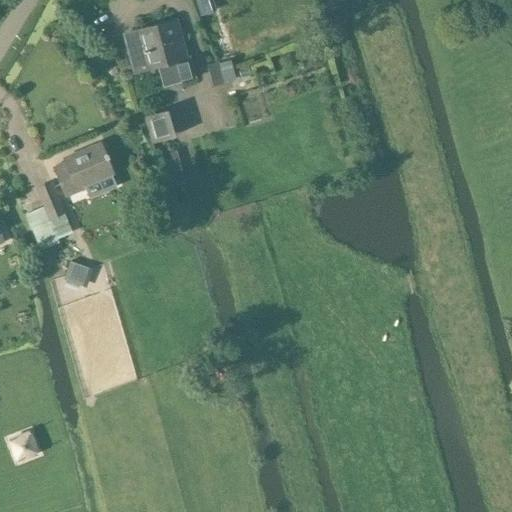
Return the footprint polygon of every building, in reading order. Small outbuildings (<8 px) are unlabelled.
[(133,73),(157,66),(162,87),(195,79),(189,56),(185,57),(175,21),(132,32),(138,56),(129,59),(133,73)] [(218,62),(206,65),(212,86),(223,83),(223,82),(235,79),(231,66),(230,62),(230,60),(223,62),(218,63),(218,62)] [(151,144),(174,137),(166,110),(144,116),(151,144)] [(84,186),(113,175),(101,143),(84,150),(85,155),(53,165),(65,196),(85,188),(84,186)] [(176,151),(164,154),(169,170),(181,167),(176,151)] [(51,182),(37,188),(44,205),(42,206),(47,217),(63,211),(51,182)] [(63,211),(47,217),(57,240),(72,234),(63,211)] [(26,437),(2,442),(8,463),(32,455),(26,437)]
